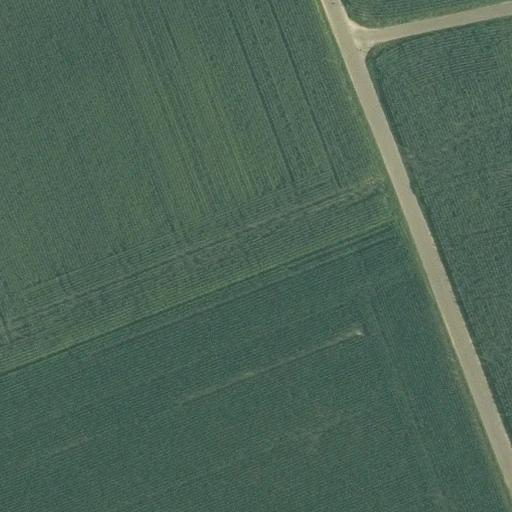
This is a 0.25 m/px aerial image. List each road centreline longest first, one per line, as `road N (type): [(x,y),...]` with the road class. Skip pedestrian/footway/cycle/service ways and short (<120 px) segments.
road 1 (residential): [(511,475),(345,42)]
road 2 (residential): [(345,42),(511,8)]
